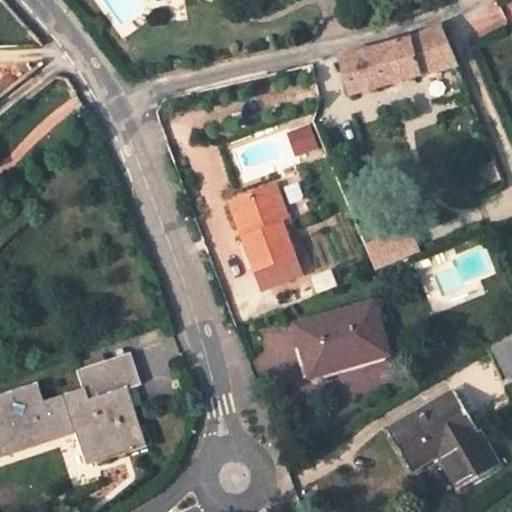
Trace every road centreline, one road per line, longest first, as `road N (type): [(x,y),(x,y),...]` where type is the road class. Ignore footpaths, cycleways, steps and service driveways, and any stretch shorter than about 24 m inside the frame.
road 1 (residential): [(117,104),(470,0)]
road 2 (unclassified): [(117,104),(211,375)]
road 3 (unclassified): [(35,0),(117,104)]
